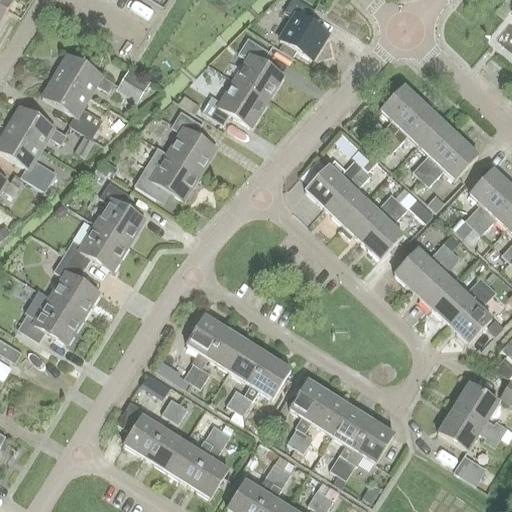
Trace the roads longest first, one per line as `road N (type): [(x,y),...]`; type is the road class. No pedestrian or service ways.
road 1 (residential): [(184,277),(382,403),(405,401),(423,374),(418,351),(259,196)]
road 2 (residential): [(259,196),(404,31)]
road 3 (residential): [(76,453),(184,277)]
road 4 (residential): [(511,136),(404,31)]
